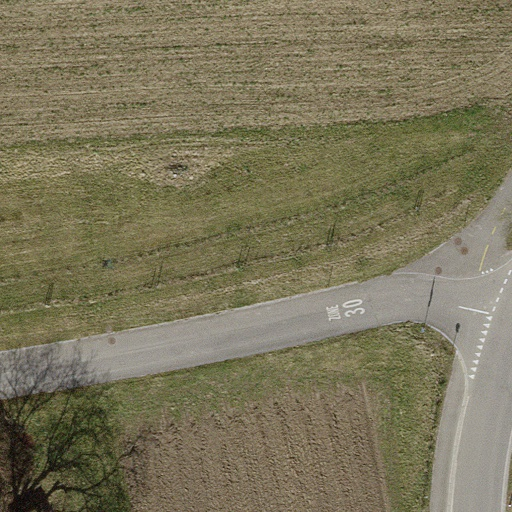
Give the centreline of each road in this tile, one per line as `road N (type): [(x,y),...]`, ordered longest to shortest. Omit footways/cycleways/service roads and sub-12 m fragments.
road 1 (residential): [(0,378),(124,360),(422,294),(511,307)]
road 2 (tertiary): [(511,321),(475,463),(476,511)]
